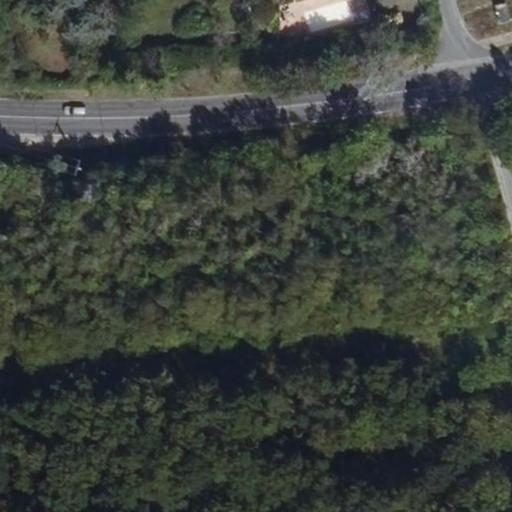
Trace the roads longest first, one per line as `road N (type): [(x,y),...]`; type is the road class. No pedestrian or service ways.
road 1 (secondary): [(481,84),(112,118),(0,118)]
road 2 (track): [(511,254),(481,84)]
